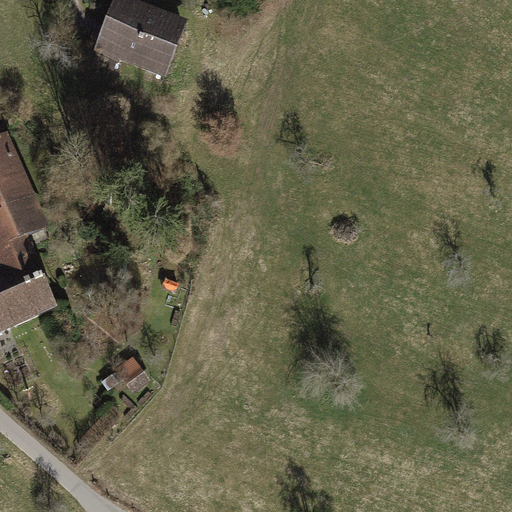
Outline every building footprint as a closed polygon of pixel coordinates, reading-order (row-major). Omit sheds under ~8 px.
[(182,25),(121,0),(119,0),(97,54),(159,79),(182,25)] [(6,140),(0,142),(0,248),(22,239),(46,228),(6,140)] [(0,329),(53,305),(22,239),(0,248),(0,329)] [(186,288),(171,283),(167,295),(182,300),(186,288)] [(132,359),(114,374),(133,395),(150,380),(132,359)]
